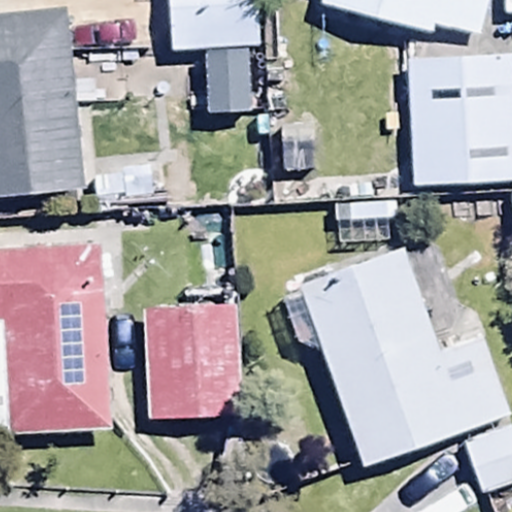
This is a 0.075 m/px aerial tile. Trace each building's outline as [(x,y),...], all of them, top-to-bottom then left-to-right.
[(260,0),(170,0),(173,64),(208,63),(210,126),(254,125),(252,61),(263,60),(260,0)] [(511,0),(342,0),(337,20),(499,60),(511,4),(511,0)] [(96,24),(0,27),(0,208),(103,205),(96,24)] [(511,71),(426,76),(432,206),(511,201),(511,71)] [(511,400),(452,241),(307,295),(311,306),(289,315),(308,367),(330,358),(382,496),(476,461),(495,511),(504,511),(511,509),(511,400)] [(123,257),(0,260),(0,450),(129,447),(123,257)] [(250,300),(154,305),(161,436),(257,432),(250,300)]
